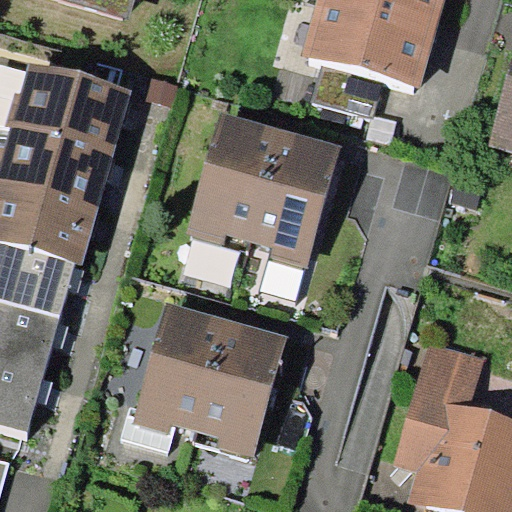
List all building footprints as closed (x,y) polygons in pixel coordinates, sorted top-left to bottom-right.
[(125,0),(17,0),(117,28),(125,0)] [(440,0),(310,0),(291,66),(411,100),(440,0)] [(511,44),(510,44),(484,156),(511,162),(511,44)] [(120,93),(13,66),(0,119),(0,255),(59,271),(76,275),(120,93)] [(329,154),(215,122),(181,240),(295,273),(329,154)] [(59,271),(0,255),(0,429),(15,433),(59,271)] [(277,343),(160,310),(127,428),(244,460),(277,343)] [(491,511),(508,511),(511,502),(511,424),(466,411),(481,357),(437,344),(406,455),(426,461),(418,491),(491,511)]
